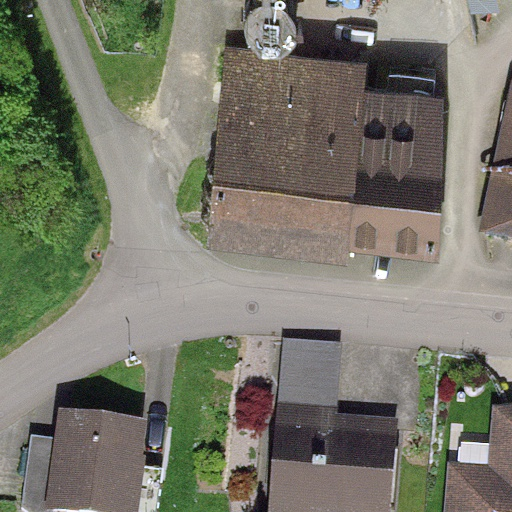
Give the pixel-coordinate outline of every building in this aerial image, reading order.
[(368,63),(229,50),(207,250),(348,265),(348,252),(438,262),(445,100),(365,91),(368,63)] [(511,80),(479,229),(511,236),(511,80)] [(279,401),(339,405),(344,342),(283,338),(279,401)] [(445,511),(511,511),(511,401),(492,400),(487,465),(450,462),(445,511)] [(339,405),(279,401),(270,511),(390,511),(398,417),(338,413),(339,405)] [(28,511),(68,511),(69,509),(87,511),(137,511),(144,466),(145,455),(142,454),(147,418),(59,406),(55,437),(32,434),(22,506),(28,511)] [(157,511),(164,469),(144,466),(137,511),(157,511)]
